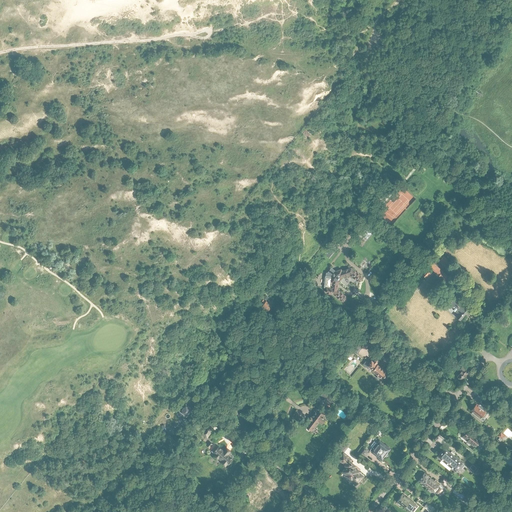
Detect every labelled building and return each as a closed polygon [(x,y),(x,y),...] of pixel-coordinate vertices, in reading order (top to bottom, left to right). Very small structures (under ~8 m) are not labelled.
[(361,213),(353,222),(357,225),(365,216),(361,213)] [(341,251),(343,246),(348,235),(344,233),(343,233),(342,232),(334,247),(341,251)] [(332,258),(337,251),(332,248),(327,256),(332,258)] [(442,254),(441,253),(439,252),(428,265),(451,285),(454,282),(434,263),(438,259),(439,260),(439,261),(447,268),(452,263),(444,256),(443,256),(441,255),(442,254)] [(357,272),(351,268),(342,271),(341,269),(337,271),(336,271),(332,268),(328,272),(326,272),(326,275),(322,274),(320,276),(320,277),(321,279),(325,280),(325,287),(327,287),(326,292),(333,293),(343,301),(347,297),(337,289),(338,283),(339,281),(339,282),(343,277),(342,277),(343,276),(350,274),(353,276),(353,277),(356,279),(359,282),(363,277),(360,275),(360,274),(357,272)] [(431,273),(429,271),(427,268),(422,274),(427,278),(431,273)] [(460,320),(470,309),(461,301),(461,300),(460,300),(460,299),(459,299),(454,294),(445,304),(449,308),(450,306),(459,313),(456,316),(460,320)] [(267,311),(269,308),(272,305),(266,301),(263,299),(262,301),(264,304),(262,307),(267,311)] [(361,350),(366,344),(359,338),(357,340),(358,342),(355,346),(361,350)] [(376,358),(373,356),(372,357),(371,359),(372,360),(369,363),(366,360),(363,364),(366,367),(368,365),(368,366),(369,367),(373,370),(376,373),(376,374),(379,376),(378,376),(381,378),(383,379),(385,376),(387,378),(390,375),(388,373),(388,372),(378,364),(377,364),(379,361),(376,358)] [(463,380),(465,377),(470,370),(463,365),(460,369),(462,371),(457,377),(459,378),(458,378),(461,380),(461,379),(463,380)] [(325,398),(327,396),(329,393),(320,387),(317,392),(325,398)] [(337,399),(342,393),(334,388),(330,393),(337,399)] [(482,400),(484,398),(479,394),(475,399),(480,403),(478,405),(477,404),(472,410),(481,418),(487,410),(485,408),(482,405),(484,402),(482,400)] [(192,409),(186,404),(181,412),(187,416),(192,409)] [(306,425),(307,427),(306,428),(307,429),(309,430),(310,430),(311,429),(312,431),(319,421),(322,424),(326,419),(326,418),(330,413),(320,405),(316,410),(317,411),(313,416),(306,425)] [(202,434),(207,438),(214,429),(208,425),(202,434)] [(466,440),(474,446),(475,446),(476,447),(479,442),(483,445),(486,441),(473,431),(466,440)] [(506,436),(501,432),(498,436),(503,440),(506,436)] [(489,441),(487,443),(491,447),(493,445),(496,447),(498,443),(493,439),(490,442),(489,441)] [(390,449),(379,441),(378,442),(377,441),(376,443),(375,442),(374,443),(372,441),(369,445),(373,448),(371,451),(382,459),(390,449)] [(219,446),(217,445),(212,451),(213,453),(215,455),(214,456),(214,457),(215,458),(216,459),(218,459),(218,458),(221,461),(221,462),(222,463),(224,465),(225,465),(226,466),(228,463),(228,464),(233,459),(232,458),(234,456),(230,452),(231,451),(231,450),(230,450),(230,449),(229,448),(228,448),(227,447),(224,450),(219,446)] [(463,462),(445,448),(439,455),(457,470),(463,462)] [(365,458),(369,453),(363,449),(359,454),(365,458)] [(355,466),(350,462),(352,460),(343,453),(338,459),(347,466),(343,471),(348,474),(347,475),(352,479),(353,478),(357,482),(362,475),(358,472),(359,471),(354,467),(355,466)] [(479,466),(473,461),(468,467),(474,472),(479,466)] [(425,473),(419,481),(426,487),(427,487),(433,492),(439,485),(429,477),(430,477),(425,473)] [(450,480),(446,477),(444,476),(441,481),(446,485),(447,483),(452,487),(454,484),(450,480)] [(397,502),(410,511),(413,511),(418,506),(407,497),(407,498),(403,495),(403,494),(402,494),(400,497),(400,498),(397,502)] [(427,511),(432,511),(436,508),(428,502),(424,507),(428,511),(427,511)]
